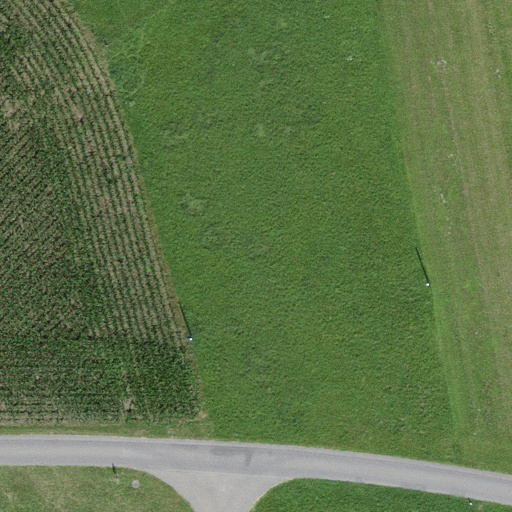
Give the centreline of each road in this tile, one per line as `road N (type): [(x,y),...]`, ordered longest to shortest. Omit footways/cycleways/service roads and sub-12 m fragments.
road 1 (unclassified): [(511,499),(327,469),(235,467)]
road 2 (unclassified): [(235,467),(0,461)]
